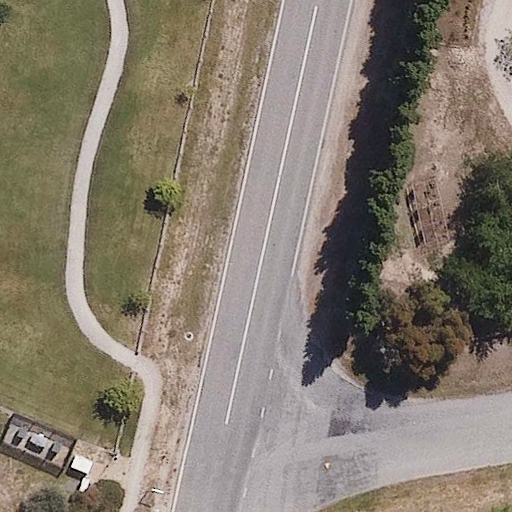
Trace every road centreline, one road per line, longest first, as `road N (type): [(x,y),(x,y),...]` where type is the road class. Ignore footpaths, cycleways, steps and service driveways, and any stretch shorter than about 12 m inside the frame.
road 1 (residential): [(318,0),(217,475)]
road 2 (residential): [(511,422),(217,475)]
